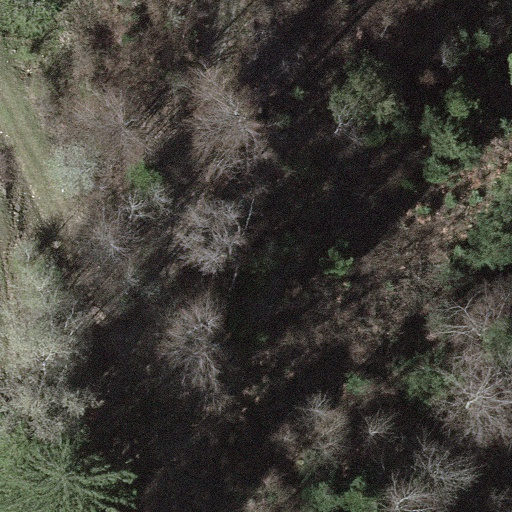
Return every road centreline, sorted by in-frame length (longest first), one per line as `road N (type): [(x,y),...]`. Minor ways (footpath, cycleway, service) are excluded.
road 1 (track): [(236,0),(179,180),(144,330),(130,407),(131,511)]
road 2 (track): [(0,89),(130,407)]
